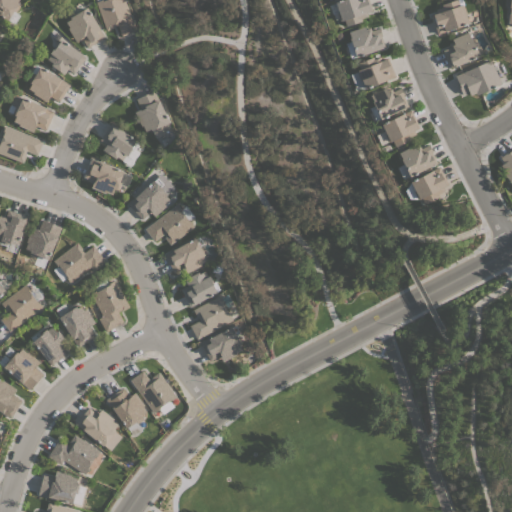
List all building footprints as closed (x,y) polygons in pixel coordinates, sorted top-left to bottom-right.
[(0,15),(0,0),(18,0),(16,3),(19,5),(15,12),(13,11),(7,20),(0,15)] [(123,0),(135,30),(121,36),(117,25),(113,26),(114,27),(106,30),(95,2),(99,0),(123,0)] [(368,0),(372,10),(366,12),(367,16),(360,18),(361,21),(345,26),(343,20),(340,21),(337,12),(332,14),(328,5),(341,0),(368,0)] [(437,34),(430,15),(436,13),(435,9),(441,7),(441,4),(453,0),(456,0),(459,5),(463,4),(466,13),(465,13),(468,23),(437,34)] [(104,37),(87,47),(81,38),(75,42),(67,28),(69,27),(65,22),(71,18),(69,15),(75,11),(76,13),(86,7),(104,37)] [(364,26),(365,29),(366,29),(366,28),(369,27),(371,31),(379,28),(381,36),(384,46),(350,58),(345,43),(349,41),(348,38),(350,38),(348,31),(364,26)] [(451,68),(446,57),(445,57),(442,50),(449,46),(448,43),(452,41),(451,39),(467,32),(470,37),(471,37),(479,55),(451,68)] [(85,57),(73,73),(67,69),(63,74),(50,65),(52,63),(47,59),(50,54),(49,53),(55,45),(56,46),(61,39),(85,57)] [(357,70),(359,69),(357,63),(372,57),(373,59),(380,56),(382,60),(387,57),(395,76),(387,80),(387,79),(364,88),(357,70)] [(501,84),(476,95),(475,93),(469,95),(468,91),(461,94),(456,81),(457,81),(454,75),(490,59),(501,84)] [(58,102),(49,96),(45,102),(32,93),(33,92),(28,88),(31,84),(29,83),(35,74),(31,72),(36,64),(40,67),(40,66),(69,85),(58,102)] [(371,101),(372,101),(369,95),(385,87),(387,91),(387,89),(390,88),(392,91),(399,87),(403,95),(402,95),(408,106),(404,108),(404,107),(380,119),(371,101)] [(153,90),(158,100),(158,99),(169,122),(168,123),(171,129),(154,136),(151,129),(145,131),(142,125),(141,126),(134,112),(140,109),(135,98),(153,90)] [(54,111),(45,130),(35,125),(32,132),(18,125),(19,123),(13,121),(15,116),(13,115),(14,114),(7,111),(14,94),(21,98),(22,97),(54,111)] [(410,110),(419,127),(413,130),(415,134),(408,137),(409,140),(395,147),(391,140),(388,142),(384,133),(385,133),(380,124),(410,110)] [(111,123),(135,140),(130,147),(132,148),(126,156),(125,155),(122,160),(117,156),(115,158),(102,149),(106,144),(99,139),(111,123)] [(3,133),(1,132),(5,125),(42,140),(37,155),(26,151),(24,154),(26,155),(22,163),(0,153),(0,137),(1,138),(3,133)] [(400,159),(401,158),(398,153),(413,144),(415,148),(416,147),(415,146),(419,145),(420,148),(428,144),(432,152),(431,152),(436,162),(409,177),(400,159)] [(511,185),(501,171),(503,170),(500,165),(503,163),(499,157),(510,149),(511,150),(511,149),(511,185)] [(123,171),(119,182),(121,183),(118,190),(116,189),(115,190),(114,189),(112,194),(106,192),(105,193),(90,187),(93,181),(83,177),(91,157),(123,171)] [(439,166),(448,184),(442,187),(443,191),(437,194),(438,197),(424,204),(421,198),(418,199),(417,200),(412,191),(413,190),(409,182),(439,166)] [(127,204),(135,197),(157,177),(163,184),(160,186),(161,188),(163,187),(168,192),(166,194),(167,194),(165,196),(169,200),(164,204),(166,206),(154,216),(150,212),(142,219),(127,204)] [(169,245),(164,237),(165,236),(163,234),(153,241),(144,228),(177,203),(182,210),(181,210),(187,217),(194,226),(169,245)] [(27,215),(18,245),(9,242),(9,243),(0,241),(0,215),(5,217),(7,210),(27,215)] [(61,227),(47,260),(37,255),(36,257),(29,255),(31,251),(25,248),(27,242),(25,242),(31,227),(38,229),(42,219),(61,227)] [(163,254),(174,248),(174,250),(199,236),(203,244),(201,245),(205,253),(204,254),(204,255),(202,256),(205,261),(199,264),(200,265),(186,273),(183,267),(173,272),(163,254)] [(77,241),(82,248),(81,249),(83,252),(93,245),(105,261),(93,271),(90,267),(69,282),(65,276),(66,275),(59,266),(58,267),(52,260),(77,241)] [(180,289),(187,285),(184,279),(198,272),(199,273),(204,271),(207,276),(209,275),(213,282),(214,281),(219,289),(216,291),(216,292),(189,306),(180,289)] [(90,293),(97,290),(97,291),(107,285),(106,284),(114,280),(129,306),(121,311),(120,310),(117,311),(123,322),(105,332),(98,318),(102,316),(90,293)] [(9,331),(0,320),(0,318),(8,312),(6,309),(5,310),(0,302),(25,284),(30,291),(29,292),(36,300),(37,300),(42,307),(9,331)] [(196,339),(189,325),(199,320),(197,317),(196,317),(192,309),(219,295),(224,303),(223,303),(228,313),(229,313),(232,320),(196,339)] [(77,347),(58,317),(68,311),(66,308),(73,304),(74,306),(75,306),(76,308),(81,304),(84,310),(86,309),(94,322),(88,326),(94,336),(77,347)] [(235,325),(239,333),(236,335),(237,336),(238,335),(241,342),(239,343),(240,344),(238,345),(241,350),(235,353),(236,354),(222,361),(219,356),(209,361),(200,343),(235,325)] [(51,365),(32,342),(33,341),(30,338),(37,332),(40,335),(51,326),(55,331),(57,330),(67,342),(62,347),(66,353),(51,365)] [(3,367),(10,358),(8,357),(13,351),(15,352),(16,352),(17,353),(21,348),(26,352),(27,351),(39,362),(34,367),(43,374),(29,390),(3,367)] [(129,379),(142,370),(149,380),(152,378),(151,377),(158,372),(176,397),(170,401),(173,405),(162,413),(158,409),(153,412),(129,379)] [(0,411),(0,380),(1,381),(2,380),(16,389),(12,395),(21,401),(10,418),(0,411)] [(142,430),(133,436),(126,427),(126,428),(105,399),(122,387),(129,396),(134,392),(143,405),(142,406),(146,411),(141,415),(142,416),(141,417),(143,419),(137,423),(142,430)] [(75,423),(83,413),(88,407),(97,414),(101,409),(113,419),(112,420),(117,424),(114,429),(115,430),(114,431),(121,436),(110,450),(75,423)] [(99,451),(94,458),(88,467),(84,474),(63,460),(60,464),(47,456),(58,439),(68,445),(70,442),(69,441),(74,434),(99,451)] [(38,494),(43,474),(53,477),(55,471),(70,475),(70,476),(76,478),(75,484),(78,485),(76,493),(74,492),(71,503),(38,494)] [(33,511),(34,511),(37,511),(45,511),(46,510),(45,510),(47,502),(77,510),(76,511),(33,511)]
